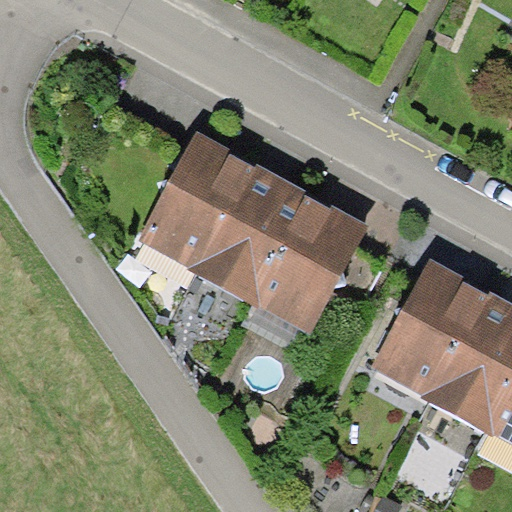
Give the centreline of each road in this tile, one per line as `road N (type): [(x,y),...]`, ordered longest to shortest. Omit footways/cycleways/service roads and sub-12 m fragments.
road 1 (unclassified): [(87,0),(511,237)]
road 2 (residential): [(241,511),(0,157)]
